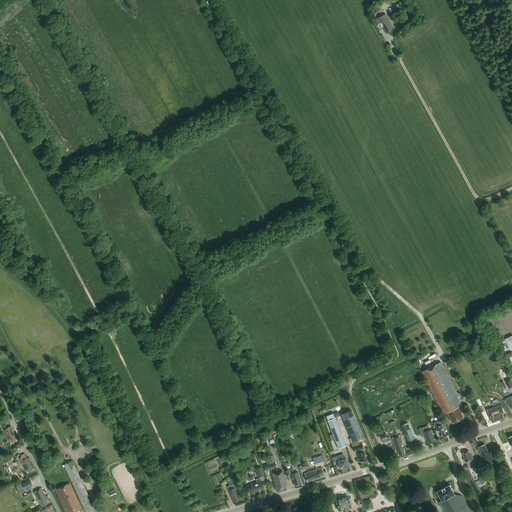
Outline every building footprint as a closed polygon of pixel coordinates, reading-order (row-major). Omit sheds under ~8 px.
[(389,0),(386,0),(377,5),(380,10),(390,5),(389,4),(391,3),(389,0)] [(391,29),(393,28),(385,14),(374,20),(377,25),(380,23),(385,32),(386,31),(387,33),(392,30),(391,29)] [(511,349),(511,335),(505,339),(498,342),(503,352),(509,349),(510,350),(511,349)] [(453,423),(464,417),(462,413),(463,412),(461,406),(462,406),(458,398),(459,398),(441,362),(422,372),(442,413),(447,413),(453,423)] [(493,407),(487,409),(492,423),(500,420),(497,414),(499,414),(497,409),(503,407),(501,404),(500,404),(499,401),(492,404),(493,407)] [(344,414),(342,415),(352,438),(349,439),(351,443),(352,443),(358,441),(358,440),(363,438),(351,411),(347,412),(344,414)] [(440,421),(434,423),(435,427),(437,427),(438,432),(436,433),(438,436),(439,436),(439,435),(440,435),(440,436),(445,434),(443,428),(441,424),(445,422),(443,417),(439,418),(440,421)] [(336,418),(328,421),(327,421),(338,449),(346,446),(346,445),(341,432),(338,423),(336,418)] [(408,423),(402,425),(409,442),(415,440),(408,423)] [(10,426),(2,430),(4,433),(5,432),(10,441),(11,441),(12,443),(16,440),(15,439),(17,439),(10,426)] [(423,432),(425,439),(426,439),(428,444),(435,442),(431,429),(423,432)] [(270,433),(263,435),(266,446),(269,445),(266,438),(267,438),(268,440),(272,439),(270,433)] [(399,455),(404,454),(401,444),(403,443),(400,435),(392,438),(396,450),(397,450),(399,455)] [(358,441),(352,443),(354,452),(359,450),(360,453),(357,454),(360,462),(366,460),(363,449),(364,449),(362,444),(359,445),(358,441)] [(485,466),(494,462),(495,464),(499,462),(496,456),(492,458),(488,448),(487,449),(485,444),(479,447),(481,452),(480,452),(482,456),(481,456),(485,466)] [(466,462),(473,459),(472,455),(470,455),(469,451),(462,453),(464,458),(465,461),(466,461),(466,462)] [(32,469),(33,468),(28,458),(27,458),(25,453),(20,455),(21,457),(19,458),(26,471),(27,471),(28,472),(32,470),(32,469)] [(345,459),(344,456),(337,458),(338,461),(340,469),(344,467),(346,468),(347,467),(347,466),(348,466),(346,459),(345,459)] [(9,465),(12,471),(16,469),(11,459),(7,461),(9,465)] [(85,511),(93,511),(95,511),(73,461),(65,465),(85,511)] [(269,464),(264,466),(266,471),(270,470),(271,474),(272,473),(271,470),(269,464)] [(261,467),(255,469),(256,473),(258,472),(259,477),(264,476),(261,467)] [(295,486),(301,484),(297,472),(294,473),(292,468),(287,469),(289,475),(291,474),(295,486)] [(307,482),(324,477),(321,468),(304,474),(307,482)] [(282,485),(285,484),(286,483),(284,474),(283,475),(282,471),(278,472),(276,473),(272,474),(273,479),(279,478),(280,482),(281,482),(282,485)] [(234,502),(239,500),(235,488),(236,488),(231,477),(226,479),(229,486),(228,487),(234,502)] [(252,492),(263,488),(260,478),(255,480),(256,482),(249,485),(252,492)] [(286,488),(285,484),(282,485),(281,482),(280,482),(279,478),(273,479),(276,491),(286,488)] [(65,511),(74,511),(82,508),(71,483),(55,490),(65,511)] [(25,492),(23,487),(21,484),(16,486),(20,494),(25,492)] [(470,511),(462,496),(455,494),(450,485),(437,491),(442,501),(440,502),(445,511),(470,511)] [(46,502),(49,500),(47,497),(46,497),(41,488),(34,492),(40,505),(42,504),(43,505),(47,503),(46,502)] [(348,497),(336,500),(339,510),(350,507),(348,497)] [(367,510),(373,508),(371,500),(365,502),(367,510)]
